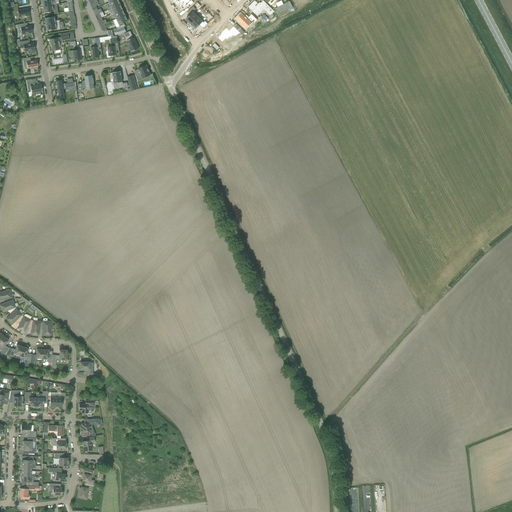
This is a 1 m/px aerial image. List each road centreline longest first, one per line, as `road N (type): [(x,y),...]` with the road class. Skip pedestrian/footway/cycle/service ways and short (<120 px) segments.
road 1 (residential): [(336,511),(323,431),(168,85)]
road 2 (track): [(485,254),(323,431)]
